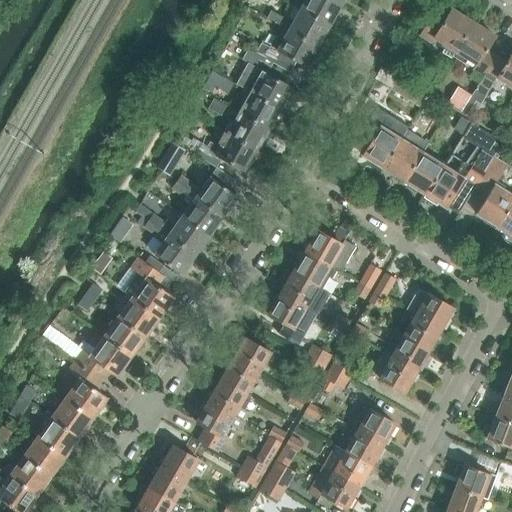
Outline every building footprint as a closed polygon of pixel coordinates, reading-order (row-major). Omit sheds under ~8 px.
[(329,26),(341,5),(331,0),(304,0),(300,9),(329,26)] [(318,47),(329,26),(300,9),(288,30),(318,47)] [(449,61),(452,56),(473,23),(451,9),(443,23),(432,16),(419,36),(430,43),(433,38),(442,44),(440,48),(444,50),(442,53),(446,56),(445,58),(449,61)] [(473,23),(455,52),(469,60),(476,65),(473,70),(484,76),(496,57),(486,50),(494,36),(473,23)] [(288,30),(277,50),(276,51),(296,62),(306,68),(318,47),(288,30)] [(255,54),(273,65),(290,74),(296,62),(276,51),(277,50),(270,46),(269,48),(262,42),(255,54)] [(273,65),(255,54),(248,50),(242,61),(252,66),(255,61),(265,66),(262,71),(268,75),(273,65)] [(511,86),(511,52),(506,63),(496,57),(484,76),(475,91),(478,93),(476,96),(483,100),(497,77),(511,86)] [(257,78),(250,92),(280,109),(292,88),(268,75),(262,71),(265,66),(255,61),(252,66),(248,73),(257,78)] [(397,78),(391,89),(390,91),(429,115),(436,102),(397,78)] [(250,92),(238,113),(269,130),(280,109),(250,92)] [(238,113),(227,134),(257,151),(269,130),(238,113)] [(470,123),(460,117),(452,129),(462,136),(470,123)] [(361,155),(383,169),(401,140),(379,127),(361,155)] [(495,153),(496,154),(503,143),(486,132),(466,164),(463,162),(455,174),(443,166),(425,195),(446,208),(448,206),(458,212),(472,190),(495,153)] [(257,151),(227,134),(219,148),(209,143),(202,155),(212,160),(215,155),(245,172),(257,151)] [(383,169),(404,182),(422,153),(401,140),(383,169)] [(404,182),(425,195),(443,166),(422,153),(404,182)] [(477,189),(487,195),(494,185),(495,185),(507,166),(496,159),(477,189)] [(163,161),(158,170),(170,177),(175,167),(163,161)] [(210,178),(228,190),(235,180),(217,169),(210,178)] [(177,184),(189,192),(196,197),(223,217),(237,197),(228,190),(210,178),(210,177),(200,190),(182,177),(177,184)] [(189,192),(177,184),(172,191),(184,199),(189,192)] [(476,214),(497,227),(511,203),(511,196),(495,185),(494,185),(487,195),(476,214)] [(196,197),(182,216),(209,236),(223,217),(196,197)] [(511,203),(497,227),(511,236),(511,203)] [(195,255),(209,236),(182,216),(173,228),(146,209),(141,216),(149,222),(195,255)] [(154,255),(181,275),(195,255),(149,222),(145,228),(155,235),(154,237),(162,243),(154,255)] [(316,230),(304,252),(330,267),(340,272),(355,247),(344,240),(341,244),(316,230)] [(304,252),(292,272),(318,287),(330,267),(304,252)] [(130,268),(145,279),(157,287),(164,278),(137,258),(130,268)] [(369,264),(359,283),(369,289),(380,271),(369,264)] [(292,272),(280,293),(306,308),(318,287),(292,272)] [(384,273),(373,292),(384,298),(395,279),(384,273)] [(145,279),(131,298),(159,319),(173,299),(157,287),(145,279)] [(359,283),(353,294),(364,300),(369,289),(359,283)] [(419,289),(407,311),(441,330),(453,309),(419,289)] [(373,292),(368,302),(378,308),(384,298),(373,292)] [(306,308),(280,293),(267,315),(293,330),(306,308)] [(131,298),(117,318),(145,338),(159,319),(131,298)] [(441,330),(407,311),(401,321),(409,325),(403,336),(429,351),(441,330)] [(337,314),(332,323),(345,331),(350,322),(337,314)] [(117,318),(103,337),(131,357),(145,338),(117,318)] [(355,324),(350,333),(363,341),(368,332),(355,324)] [(395,332),(383,352),(417,372),(429,351),(403,336),(395,332)] [(131,357),(103,337),(89,357),(109,371),(117,377),(131,357)] [(244,338),(232,359),(258,374),(270,353),(244,338)] [(312,345),(307,354),(325,365),(331,356),(312,345)] [(75,362),(102,381),(109,371),(89,357),(82,352),(75,362)] [(383,352),(371,374),(404,393),(417,372),(383,352)] [(307,354),(300,366),(319,377),(325,365),(307,354)] [(352,367),(335,358),(330,367),(346,377),(352,367)] [(232,359),(220,380),(246,395),(258,374),(232,359)] [(102,381),(75,362),(68,371),(79,379),(94,390),(102,381)] [(330,367),(318,387),(326,391),(331,383),(340,388),(346,377),(330,367)] [(79,379),(64,399),(92,419),(107,399),(94,390),(79,379)] [(220,380),(208,401),(234,416),(243,421),(248,412),(244,410),(251,398),(246,395),(220,380)] [(26,386),(20,397),(25,399),(29,402),(35,392),(26,386)] [(292,393),(287,403),(299,410),(305,401),(292,393)] [(511,397),(504,394),(495,416),(511,422),(511,397)] [(20,397),(10,414),(19,419),(29,402),(25,399),(20,397)] [(92,419),(64,399),(51,418),(79,438),(92,419)] [(234,416),(208,401),(195,422),(221,437),(234,416)] [(309,403),(304,412),(317,420),(322,410),(309,403)] [(350,427),(357,431),(383,446),(395,424),(362,406),(350,427)] [(511,422),(495,416),(486,439),(511,448),(511,422)] [(51,418),(37,437),(65,457),(79,438),(51,418)] [(273,426),(268,435),(281,442),(286,433),(273,426)] [(2,427),(0,431),(0,440),(5,443),(11,433),(2,427)] [(357,431),(345,452),(371,467),(383,446),(357,431)] [(290,436),(285,445),(298,452),(303,443),(290,436)] [(65,457),(37,437),(23,457),(51,477),(65,457)] [(172,445),(160,467),(186,482),(198,461),(172,445)] [(323,467),(333,472),(359,487),(371,467),(345,452),(335,446),(323,467)] [(247,456),(241,467),(260,478),(270,460),(259,454),(255,461),(247,456)] [(23,457),(9,476),(37,496),(51,477),(23,457)] [(275,462),(265,480),(284,491),(294,473),(284,467),(275,462)] [(464,464),(455,487),(481,497),(490,474),(464,464)] [(186,482),(160,467),(148,487),(174,503),(186,482)] [(241,467),(236,477),(254,488),(260,478),(241,467)] [(323,467),(308,493),(319,499),(321,494),(346,509),(359,487),(333,472),(323,467)] [(25,511),(37,496),(9,476),(0,488),(0,509),(5,503),(17,511),(25,511)] [(265,480),(259,491),(278,502),(284,491),(265,480)] [(174,503),(148,487),(136,508),(142,511),(182,511),(184,509),(174,503)] [(475,511),(481,497),(455,487),(447,509),(453,511),(475,511)]
